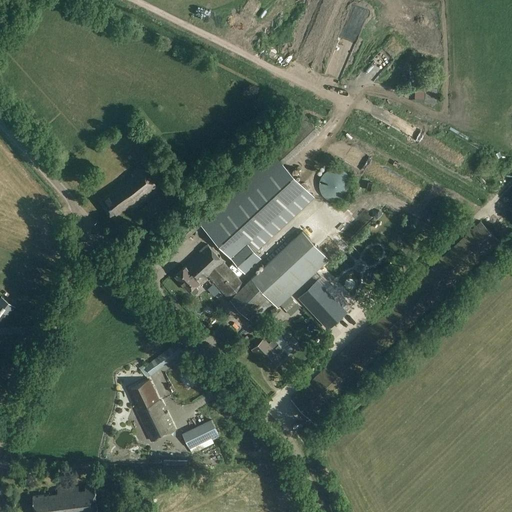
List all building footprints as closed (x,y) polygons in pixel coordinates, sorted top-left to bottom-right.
[(414,85),(414,97),(424,97),(424,87),(424,85),(414,85)] [(437,87),(424,87),(424,97),(424,103),(437,103),(437,87)] [(303,187),(283,164),(282,163),(286,160),(273,146),(272,153),(199,220),(206,228),(206,229),(230,255),(244,271),(260,256),(256,251),(255,250),(313,197),(303,187)] [(507,156),(499,154),(497,162),(505,164),(507,156)] [(113,217),(118,213),(123,209),(125,211),(157,187),(140,166),(126,177),(127,179),(122,184),(120,181),(109,190),(111,192),(100,200),(113,217)] [(327,199),(333,201),(339,201),(344,199),(349,195),(352,190),(352,184),(351,178),(347,173),(342,170),(336,168),(330,169),(325,173),(321,177),(319,183),(320,189),(323,195),(327,199)] [(138,212),(152,228),(195,194),(181,177),(138,212)] [(503,222),(499,218),(494,222),(499,227),(503,222)] [(169,241),(176,248),(199,227),(192,219),(169,241)] [(291,399),(310,419),(499,241),(480,221),(291,399)] [(509,238),(493,221),(487,226),(502,243),(509,238)] [(189,290),(190,289),(193,293),(195,293),(197,290),(198,288),(194,284),(197,282),(199,284),(208,275),(223,293),(247,317),(252,322),(273,301),(278,306),(329,259),(303,231),(244,286),(243,285),(206,244),(189,260),(191,262),(185,267),(184,265),(175,275),(189,290)] [(164,247),(168,252),(173,248),(168,242),(164,247)] [(319,285),(301,302),(314,315),(318,310),(335,328),(348,315),(319,285)] [(0,326),(15,307),(15,306),(11,303),(2,296),(1,297),(0,298),(0,326)] [(330,338),(334,342),(339,338),(334,334),(330,338)] [(272,368),(281,359),(273,350),(278,344),(273,339),(268,344),(263,339),(251,350),(262,361),(263,359),(272,368)] [(145,366),(150,373),(151,375),(183,351),(177,342),(150,362),(145,366)] [(128,368),(131,374),(138,370),(134,364),(128,368)] [(160,401),(150,379),(129,389),(138,408),(135,410),(151,441),(176,429),(168,412),(165,414),(162,407),(165,406),(162,400),(160,401)] [(130,440),(122,416),(115,419),(123,443),(130,440)] [(212,419),(182,433),(189,448),(211,437),(219,434),(212,419)] [(93,474),(93,464),(65,464),(65,473),(93,474)] [(97,511),(94,484),(85,485),(86,489),(78,490),(77,487),(57,489),(58,493),(32,496),(34,511),(97,511)]
